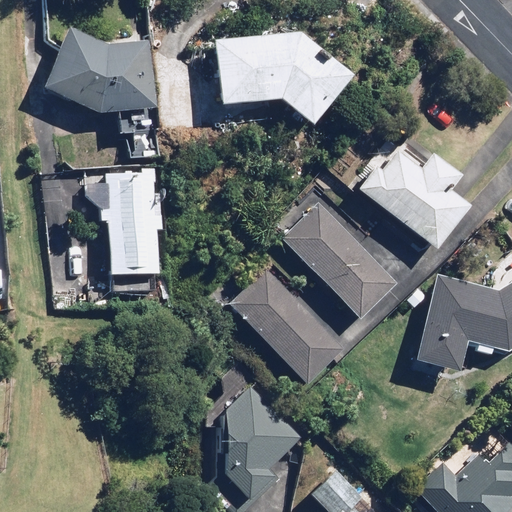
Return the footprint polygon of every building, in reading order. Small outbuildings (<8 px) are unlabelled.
[(157,105),(149,38),(116,42),(71,23),(43,87),(102,112),(157,105)] [(224,100),(283,95),(316,121),(355,71),(302,30),(218,37),(224,100)] [(434,150),(422,165),(394,144),(360,188),(438,247),(472,203),(453,188),(465,174),(434,150)] [(156,213),(154,182),(159,182),(158,167),(142,168),(142,170),(107,173),(109,206),(100,207),(101,221),(110,220),(113,273),(161,270),(158,227),(166,226),(165,212),(156,213)] [(397,281),(318,200),(281,236),(361,316),(397,281)] [(344,347),(265,265),(229,299),(308,381),(344,347)] [(505,354),(511,349),(511,281),(503,287),(436,274),(425,330),(419,361),(462,370),(467,346),(505,354)] [(269,465),(301,436),(253,383),(222,412),(209,482),(236,511),(244,511),(256,502),(251,497),(277,474),(269,465)] [(444,458),(415,486),(440,511),(506,511),(511,506),(511,447),(498,433),(458,473),(444,458)] [(312,491),(332,511),(380,511),(338,467),(312,491)]
